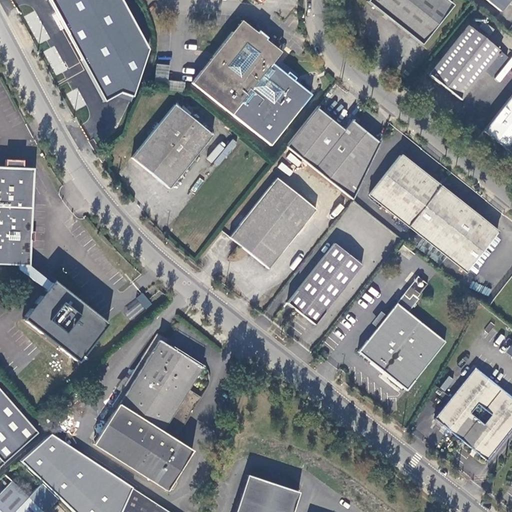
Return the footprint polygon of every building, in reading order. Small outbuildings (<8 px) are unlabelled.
[(149,49),(122,0),(48,0),(60,20),(105,101),(121,92),(132,96),(149,49)] [(453,5),(446,0),(370,0),(370,1),(422,43),(453,5)] [(486,0),(501,12),(510,0),(486,0)] [(268,147),(309,96),(270,65),(275,60),(275,52),(242,26),(237,26),(190,86),(268,147)] [(459,100),(499,51),(468,26),(428,76),(459,100)] [(54,46),(43,51),(56,75),(66,69),(54,46)] [(155,78),(167,79),(169,65),(157,64),(155,78)] [(511,141),(511,93),(484,129),(507,147),(511,141)] [(168,188),(210,135),(173,105),(130,158),(168,188)] [(346,129),(316,107),(285,147),(335,186),(351,200),(379,142),(353,121),(346,129)] [(44,156),(40,147),(35,150),(39,158),(44,156)] [(98,153),(103,161),(106,158),(109,156),(105,149),(98,153)] [(494,231),(398,155),(369,193),(464,268),(494,231)] [(8,158),(8,166),(25,167),(26,159),(8,158)] [(0,261),(18,263),(29,264),(31,239),(31,231),(35,168),(25,167),(8,166),(0,165),(0,261)] [(267,267),(314,209),(276,178),(229,236),(267,267)] [(362,264),(334,242),(288,302),(302,313),(315,324),(362,264)] [(485,249),(471,269),(476,272),(483,262),(482,261),(488,252),(485,249)] [(45,277),(29,264),(18,263),(19,269),(36,281),(40,284),(46,289),(51,282),(45,277)] [(46,289),(23,318),(78,362),(109,323),(86,304),(77,297),(54,279),(51,282),(46,289)] [(136,298),(145,309),(151,304),(143,293),(136,298)] [(402,293),(394,302),(406,311),(416,298),(410,293),(407,297),(402,293)] [(78,296),(77,297),(86,304),(87,303),(78,296)] [(130,320),(143,308),(135,300),(123,312),(130,320)] [(406,311),(394,302),(356,350),(406,389),(444,341),(406,311)] [(168,338),(158,332),(142,357),(145,360),(121,398),(116,395),(112,401),(116,404),(93,442),(167,489),(191,448),(174,438),(200,395),(188,388),(200,366),(165,343),(168,338)] [(463,442),(481,457),(483,458),(511,423),(511,397),(473,366),(432,416),(450,431),(463,442)] [(0,389),(0,465),(38,432),(0,389)] [(171,511),(50,433),(21,460),(43,481),(60,496),(76,511),(171,511)] [(290,511),(297,492),(245,475),(233,511),(290,511)] [(27,497),(12,481),(0,493),(0,511),(44,511),(60,496),(43,481),(27,497)]
